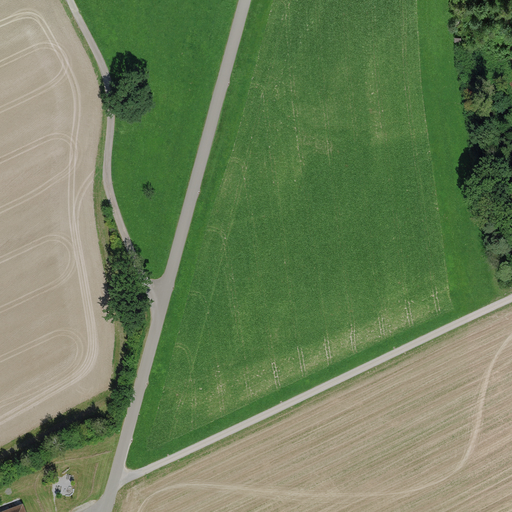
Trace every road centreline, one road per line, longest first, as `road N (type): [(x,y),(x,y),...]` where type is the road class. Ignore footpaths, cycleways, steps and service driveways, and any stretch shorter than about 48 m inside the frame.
road 1 (unclassified): [(107,511),(182,223),(252,0)]
road 2 (track): [(511,301),(116,475)]
road 3 (track): [(85,0),(120,68),(108,203),(157,314)]
